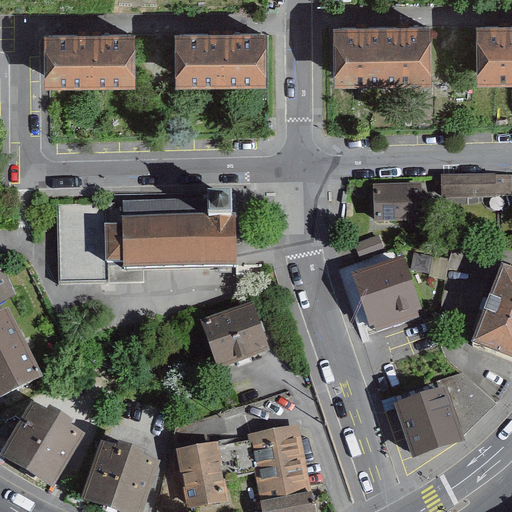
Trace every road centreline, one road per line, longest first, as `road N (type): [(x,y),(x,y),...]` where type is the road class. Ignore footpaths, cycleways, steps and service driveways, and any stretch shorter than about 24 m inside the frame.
road 1 (residential): [(24,63),(27,152),(49,176),(299,170)]
road 2 (residential): [(299,21),(23,29),(24,63)]
road 3 (residential): [(299,170),(306,266),(348,383)]
road 4 (residential): [(299,170),(511,163)]
road 5 (residential): [(511,14),(299,21)]
road 6 (residential): [(299,21),(299,170)]
road 7 (residential): [(393,511),(348,383)]
